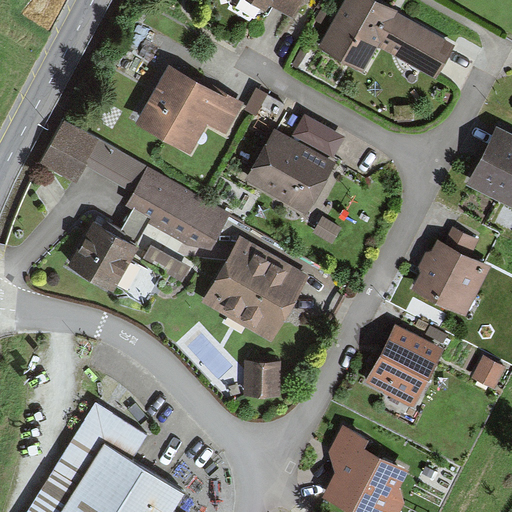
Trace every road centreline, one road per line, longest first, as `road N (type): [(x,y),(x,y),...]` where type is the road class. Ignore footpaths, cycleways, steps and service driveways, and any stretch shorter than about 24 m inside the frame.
road 1 (residential): [(271,472),(310,422),(436,173)]
road 2 (residential): [(271,472),(142,349),(98,326),(0,313)]
road 3 (residential): [(436,173),(239,60)]
road 4 (tertiary): [(0,174),(93,0)]
road 5 (residential): [(436,173),(500,41)]
